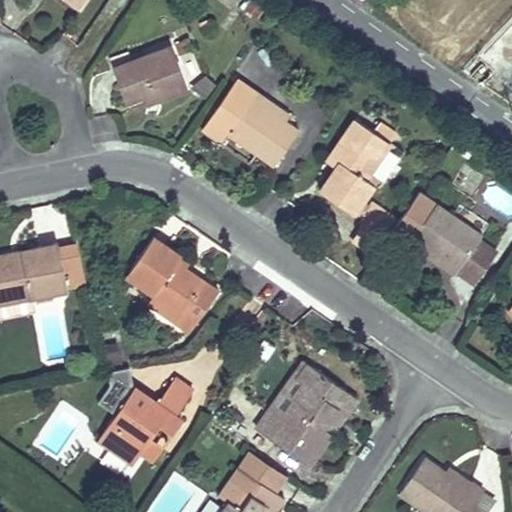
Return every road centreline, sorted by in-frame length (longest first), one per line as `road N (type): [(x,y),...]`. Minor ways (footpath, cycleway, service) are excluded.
road 1 (residential): [(0,186),(85,163),(155,167),(428,363),(511,400)]
road 2 (unclassified): [(511,138),(304,0)]
